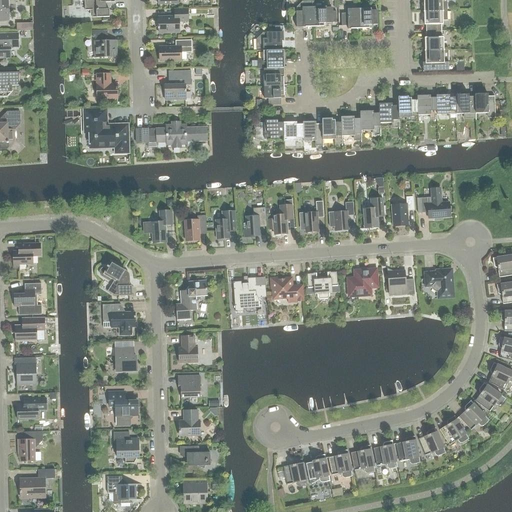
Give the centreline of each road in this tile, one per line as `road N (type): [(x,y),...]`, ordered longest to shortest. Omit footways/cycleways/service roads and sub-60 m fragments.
road 1 (residential): [(288,429),(309,436),(403,418),(448,393),(478,342),(471,257)]
road 2 (residential): [(154,264),(456,243)]
road 3 (residential): [(403,80),(363,81),(343,102),(306,103),(304,48),(402,47)]
road 4 (residential): [(161,504),(154,264)]
road 5 (residential): [(0,228),(85,225),(154,264)]
